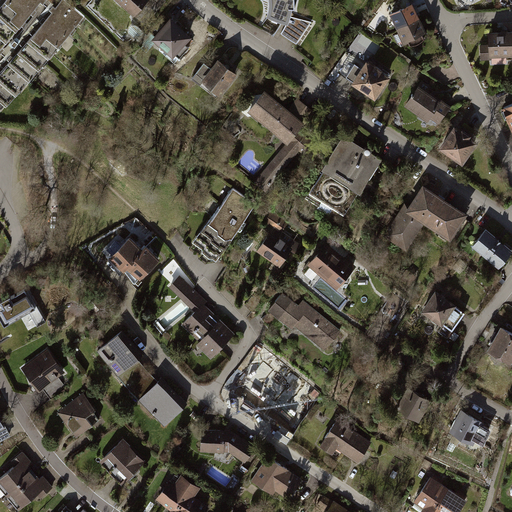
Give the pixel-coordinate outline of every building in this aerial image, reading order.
[(84,16),(65,0),(61,0),(55,8),(44,21),(34,34),(23,46),(12,59),(1,72),(0,73),(0,101),(7,107),(84,16)] [(5,0),(0,6),(0,47),(9,37),(21,24),(31,12),(41,0),(5,0)] [(146,0),(118,0),(133,14),(146,0)] [(268,0),(269,3),(268,10),(266,15),(287,23),(281,33),(297,44),(311,22),(290,17),(291,12),(292,8),(294,8),(294,1),(294,0),(268,0)] [(417,6),(393,16),(402,36),(425,26),(417,6)] [(192,35),(171,16),(152,37),(174,55),(176,53),(180,57),(189,47),(185,43),(192,35)] [(425,26),(402,36),(409,53),(432,43),(425,26)] [(511,35),(492,37),(492,47),(483,47),(483,60),(511,58),(511,35)] [(238,73),(219,58),(211,67),(204,62),(192,78),(218,99),(238,73)] [(389,80),(363,64),(350,87),(375,102),(389,80)] [(289,108),(265,89),(248,111),(287,142),(255,181),(267,190),(300,150),(302,152),(307,146),(294,136),(314,110),(297,97),(289,108)] [(445,106),(420,90),(408,107),(434,124),(445,106)] [(486,144),(461,126),(446,147),(471,165),(486,144)] [(380,158),(344,135),(323,168),(325,167),(358,189),(359,190),(366,181),(383,192),(396,171),(378,160),(380,158)] [(358,189),(325,167),(307,194),(321,203),(317,208),(328,215),(333,206),(343,213),(358,189)] [(450,237),(465,214),(422,186),(407,208),(424,219),(450,237)] [(257,208),(231,189),(188,249),(213,267),(257,208)] [(407,247),(424,219),(407,208),(404,206),(386,233),(407,247)] [(494,237),(485,229),(472,246),(499,266),(511,250),(505,245),(494,237)] [(295,252),(271,235),(259,251),(283,268),(295,252)] [(121,271),(139,253),(127,241),(107,261),(119,273),(121,271)] [(358,270),(326,247),(311,267),(343,291),(358,270)] [(155,262),(143,250),(139,253),(121,271),(134,284),(155,262)] [(235,334),(177,279),(167,290),(192,314),(181,325),(214,356),(235,334)] [(47,323),(28,289),(0,304),(0,317),(7,329),(29,316),(37,329),(47,323)] [(302,310),(283,295),(270,312),(297,333),(300,330),(328,352),(344,333),(307,304),(302,310)] [(467,316),(439,295),(426,313),(454,334),(467,316)] [(392,297),(382,312),(397,323),(408,307),(392,297)] [(511,335),(503,329),(491,348),(511,361),(511,335)] [(140,361),(119,336),(100,352),(121,377),(140,361)] [(66,377),(48,352),(23,370),(41,395),(66,377)] [(270,397),(284,407),(301,385),(269,361),(254,381),(273,394),(270,397)] [(186,407),(158,379),(138,399),(166,427),(186,407)] [(392,414),(418,426),(429,404),(403,392),(392,414)] [(101,420),(81,395),(57,413),(76,439),(101,420)] [(484,427),(460,415),(449,437),(473,449),(484,427)] [(370,445),(336,422),(319,447),(333,456),(338,449),(358,462),(370,445)] [(235,434),(202,431),(203,452),(230,454),(251,463),(258,446),(235,434)] [(148,463),(125,440),(104,461),(126,484),(148,463)] [(29,466),(22,459),(0,479),(0,483),(24,509),(48,487),(38,476),(29,466)] [(299,478),(268,459),(255,479),(286,498),(299,478)] [(206,487),(188,476),(185,482),(174,476),(158,502),(166,506),(175,511),(209,511),(211,509),(198,501),(206,487)] [(435,511),(449,490),(430,478),(413,506),(423,511),(435,511)] [(462,511),(469,502),(449,490),(435,511),(462,511)] [(349,511),(335,501),(327,511),(349,511)]
